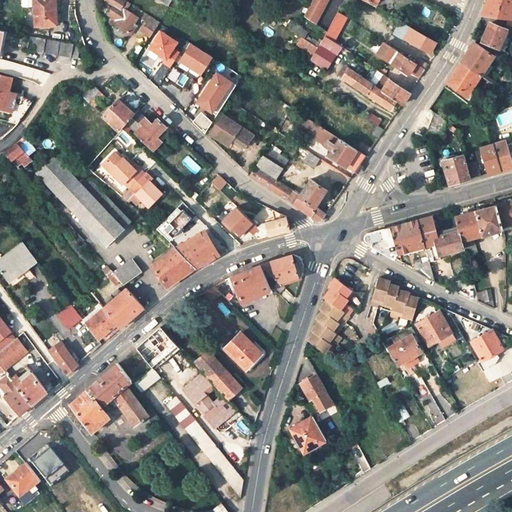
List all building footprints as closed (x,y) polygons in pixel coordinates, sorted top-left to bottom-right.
[(33,0),(35,26),(56,25),(55,0),(33,0)] [(113,25),(126,35),(133,26),(137,20),(125,12),(130,5),(125,2),(123,4),(117,0),(104,0),(115,7),(109,15),(116,20),(113,25)] [(325,0),(310,0),(301,16),(313,23),(325,0)] [(354,0),(342,0),(340,5),(349,10),(354,0)] [(511,0),(487,0),(486,2),(482,14),(507,18),(511,19),(511,0)] [(337,10),(324,35),(332,41),(346,16),(337,10)] [(142,18),(148,23),(151,18),(145,14),(142,18)] [(153,32),(158,24),(157,23),(151,18),(148,23),(145,27),(153,32)] [(286,26),(297,33),(302,36),(305,31),(290,20),(286,26)] [(481,41),(498,49),(506,29),(489,23),(481,41)] [(136,28),(133,26),(126,35),(130,37),(136,28)] [(162,60),(172,67),(182,51),(178,48),(183,40),(163,28),(151,47),(165,56),(162,60)] [(404,39),(423,50),(429,40),(411,29),(404,39)] [(326,67),(340,46),(332,41),(324,35),(317,47),(302,36),(297,33),(293,41),(312,54),(310,58),(325,68),(326,67)] [(31,38),(28,51),(70,58),(70,57),(72,45),(31,38)] [(493,54),(473,41),(460,61),(480,75),(493,54)] [(377,52),(389,61),(396,51),(384,42),(377,52)] [(199,74),(210,57),(191,44),(180,61),(199,74)] [(79,46),(72,45),(70,57),(77,58),(79,46)] [(419,77),(424,70),(414,63),(396,51),(389,61),(407,74),(410,71),(419,77)] [(417,58),(414,63),(424,70),(428,65),(417,58)] [(480,75),(460,61),(447,80),(468,94),(480,75)] [(163,62),(151,80),(159,86),(171,68),(163,62)] [(217,68),(198,102),(219,114),(239,80),(217,68)] [(348,68),(341,78),(363,93),(370,83),(348,68)] [(383,75),(376,87),(396,100),(401,104),(405,99),(409,92),(397,85),(383,75)] [(0,76),(0,99),(2,94),(5,94),(9,78),(0,76)] [(497,87),(487,80),(485,83),(494,90),(497,87)] [(363,93),(377,102),(389,110),(396,100),(376,87),(370,83),(363,93)] [(103,97),(92,86),(82,97),(93,107),(103,97)] [(14,124),(24,110),(29,102),(20,97),(13,107),(4,121),(14,124)] [(118,132),(125,124),(134,115),(118,100),(102,116),(118,132)] [(193,121),(206,132),(216,121),(203,110),(193,121)] [(152,124),(137,111),(134,115),(125,124),(152,150),(160,142),(156,138),(166,127),(157,119),(152,124)] [(445,121),(433,112),(424,137),(437,141),(445,121)] [(253,135),(221,114),(209,133),(228,146),(233,139),(245,147),(253,135)] [(369,121),(376,126),(379,121),(369,114),(365,119),(369,121)] [(330,139),(333,135),(303,116),(300,120),(310,127),(307,133),(318,141),(322,134),(330,139)] [(377,139),(383,130),(376,126),(370,134),(377,139)] [(35,150),(28,141),(23,135),(4,153),(16,166),(35,150)] [(351,160),(356,151),(352,147),(339,139),(328,157),(354,173),(356,170),(359,165),(351,160)] [(511,163),(505,141),(494,144),(501,169),(511,166),(511,163)] [(361,144),(356,151),(365,156),(370,150),(361,144)] [(489,173),(501,169),(494,144),(482,148),(489,173)] [(320,220),(324,214),(314,207),(329,184),(320,178),(316,183),(310,179),(299,195),(275,179),(287,161),(267,148),(248,176),(317,220),(320,220)] [(80,184),(100,205),(107,198),(87,177),(86,178),(58,151),(35,173),(61,201),(80,184)] [(135,169),(130,164),(122,157),(121,158),(114,151),(102,164),(109,170),(123,184),(124,182),(130,188),(131,187),(145,173),(138,166),(135,169)] [(319,160),(308,153),(303,161),(313,168),(319,160)] [(194,175),(202,168),(188,154),(181,161),(194,175)] [(461,181),(471,178),(466,164),(464,157),(443,163),(449,184),(461,181)] [(132,161),(130,164),(135,169),(138,166),(132,161)] [(476,162),(466,164),(471,178),(481,175),(476,162)] [(162,194),(155,186),(150,181),(152,178),(146,172),(145,173),(131,187),(137,192),(136,194),(149,207),(162,194)] [(211,182),(218,189),(226,182),(219,175),(211,182)] [(105,247),(111,241),(123,230),(100,205),(80,184),(61,201),(103,245),(105,247)] [(100,205),(123,230),(130,222),(107,198),(100,205)] [(511,199),(495,204),(502,226),(511,222),(511,199)] [(495,204),(475,210),(482,235),(503,229),(502,226),(495,204)] [(156,230),(161,236),(168,242),(184,233),(181,229),(191,220),(178,207),(156,230)] [(266,237),(257,228),(236,207),(222,221),(231,231),(234,228),(240,234),(247,228),(258,240),(266,237)] [(482,235),(475,210),(454,216),(457,227),(463,247),(474,244),(473,238),(482,235)] [(428,215),(416,218),(422,236),(433,233),(428,215)] [(262,223),(257,228),(266,237),(277,233),(289,229),(286,216),(262,223)] [(424,246),(422,236),(416,218),(404,222),(379,229),(365,233),(366,243),(392,257),(394,255),(424,246)] [(439,255),(463,248),(463,247),(457,227),(448,229),(448,232),(434,237),(439,255)] [(194,268),(205,262),(216,255),(202,233),(174,249),(194,268)] [(37,260),(22,241),(0,259),(0,269),(10,282),(37,260)] [(474,244),(463,247),(463,248),(467,261),(477,258),(474,244)] [(182,276),(194,268),(174,249),(151,265),(167,287),(182,276)] [(284,287),(280,283),(298,277),(291,255),(279,259),(260,264),(271,290),(274,291),(277,294),(284,287)] [(434,281),(428,261),(420,263),(419,258),(412,260),(415,270),(434,281)] [(140,271),(132,260),(113,274),(115,276),(120,282),(122,284),(140,271)] [(271,290),(260,264),(248,269),(231,276),(238,292),(243,302),(271,290)] [(115,286),(120,282),(115,276),(113,274),(109,278),(115,286)] [(231,276),(213,286),(219,292),(226,299),(238,292),(231,276)] [(351,288),(350,288),(336,277),(329,285),(332,288),(324,298),(327,301),(321,309),(323,311),(317,319),(319,321),(312,331),(314,332),(307,340),(323,352),(332,340),(335,342),(336,343),(340,337),(336,333),(332,330),(340,320),(344,322),(348,316),(347,315),(352,309),(345,303),(348,299),(345,297),(351,288)] [(413,317),(419,298),(410,296),(410,293),(399,290),(399,287),(389,284),(390,281),(377,278),(376,281),(375,280),(374,286),(375,287),(370,304),(378,306),(380,299),(384,300),(383,303),(392,305),(389,315),(398,317),(400,310),(404,311),(403,314),(413,317)] [(219,292),(213,286),(206,291),(213,298),(219,292)] [(354,290),(351,288),(345,297),(348,299),(354,290)] [(119,329),(131,319),(144,307),(127,289),(120,294),(117,291),(112,295),(115,299),(111,301),(109,297),(104,301),(107,305),(102,309),(116,325),(119,329)] [(478,301),(495,309),(490,290),(476,293),(478,301)] [(97,340),(116,325),(102,309),(99,304),(94,307),(98,312),(84,323),(97,340)] [(81,319),(71,305),(57,316),(67,329),(81,319)] [(452,332),(439,310),(416,323),(428,345),(452,332)] [(0,319),(0,350),(14,340),(8,333),(7,333),(5,330),(7,329),(0,319)] [(332,330),(336,333),(344,322),(340,320),(332,330)] [(503,348),(492,329),(472,340),(483,360),(503,348)] [(269,363),(239,333),(224,348),(252,377),(255,375),(257,378),(265,370),(263,368),(269,363)] [(410,333),(399,339),(409,357),(420,350),(410,333)] [(25,352),(15,339),(14,340),(0,350),(0,365),(3,369),(25,352)] [(409,357),(399,339),(388,346),(398,363),(409,357)] [(326,354),(335,342),(332,340),(323,352),(326,354)] [(151,351),(143,341),(135,347),(144,358),(151,351)] [(61,348),(51,355),(65,375),(75,367),(61,348)] [(207,351),(194,364),(202,373),(215,387),(222,395),(228,400),(241,387),(207,351)] [(131,382),(117,363),(100,378),(70,404),(93,431),(110,417),(106,412),(118,403),(137,424),(149,413),(126,386),(130,382),(131,382)] [(20,414),(31,405),(5,372),(3,369),(0,365),(0,376),(2,379),(0,379),(0,383),(6,391),(4,393),(20,414)] [(5,372),(31,405),(46,392),(32,373),(30,375),(27,371),(18,377),(11,368),(5,372)] [(160,377),(152,368),(131,384),(138,393),(160,377)] [(215,387),(202,373),(183,389),(195,404),(197,402),(206,414),(205,416),(215,428),(236,410),(228,400),(222,395),(213,402),(207,394),(215,387)] [(326,390),(317,374),(301,382),(310,399),(313,397),(320,410),(333,402),(326,390)] [(381,388),(392,384),(389,378),(379,381),(381,388)] [(403,401),(392,407),(400,422),(411,416),(403,401)] [(244,480),(180,402),(169,410),(241,498),(244,480)] [(325,439),(312,415),(290,427),(303,451),(325,439)] [(25,443),(16,451),(22,460),(31,452),(25,443)] [(31,459),(54,486),(73,470),(50,443),(31,459)] [(33,486),(39,481),(26,464),(5,481),(25,505),(39,495),(33,486)] [(226,511),(220,503),(213,509),(215,511),(226,511)]
